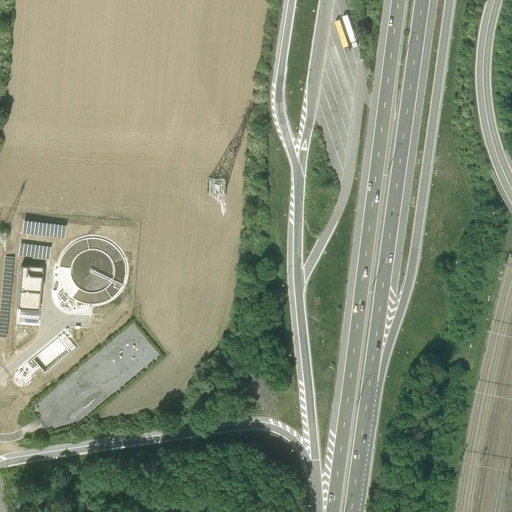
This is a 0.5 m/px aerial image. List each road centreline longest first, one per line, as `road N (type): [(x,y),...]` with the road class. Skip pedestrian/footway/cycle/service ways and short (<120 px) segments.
road 1 (motorway): [(399,0),(334,511)]
road 2 (motorway): [(290,0),(276,102),(299,181),(295,291),(316,487)]
road 3 (motorway): [(369,380),(411,272),(449,0)]
road 4 (motorway): [(369,380),(422,0)]
road 5 (motorway): [(0,468),(258,425),(295,441),(316,487)]
road 6 (secondary): [(494,0),(483,78),(489,125),(511,185)]
road 7 (motorway): [(351,511),(369,380)]
